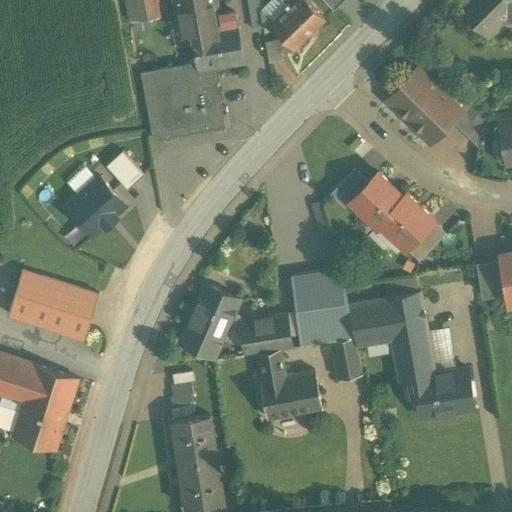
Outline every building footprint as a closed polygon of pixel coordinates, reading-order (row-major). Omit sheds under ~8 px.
[(156,0),(126,0),(130,20),(159,15),(156,0)] [(215,0),(173,0),(180,36),(181,36),(182,42),(192,41),(196,61),(197,70),(213,66),(243,61),(237,24),(236,24),(233,11),(218,13),(215,0)] [(257,0),(247,0),(252,28),(262,26),(259,10),(257,0)] [(270,0),(259,10),(262,26),(271,24),(270,24),(288,7),(281,0),(270,0)] [(307,0),(281,0),(288,7),(270,24),(271,24),(281,35),(278,39),(282,57),(292,47),(293,48),(324,18),(307,0)] [(323,0),(333,10),(343,0),(323,0)] [(511,0),(467,0),(462,6),(487,32),(509,10),(511,12),(511,0)] [(278,39),(265,41),(269,61),(282,59),(282,57),(278,39)] [(196,61),(141,71),(153,138),(164,136),(165,140),(176,138),(176,134),(212,128),(213,132),(225,129),(224,125),(228,125),(226,113),(222,114),(213,66),(197,70),(196,61)] [(417,67),(387,98),(409,119),(439,88),(417,67)] [(439,88),(409,119),(430,140),(451,119),(461,109),(460,108),(439,88)] [(470,98),(460,108),(461,109),(451,119),(477,145),(478,145),(484,112),(470,98)] [(511,118),(500,120),(500,122),(504,121),(509,154),(511,153),(511,118)] [(144,173),(123,150),(106,165),(128,188),(144,173)] [(344,205),(351,199),(369,180),(355,166),(340,182),(351,192),(341,202),(344,205)] [(380,221),(404,195),(378,171),(369,180),(351,199),(376,224),(380,221)] [(99,174),(66,204),(93,233),(104,223),(106,226),(118,215),(115,213),(126,203),(99,174)] [(351,192),(340,182),(331,192),(341,202),(351,192)] [(404,195),(380,221),(405,245),(409,241),(417,232),(432,217),(407,192),(404,195)] [(446,230),(432,217),(417,232),(431,245),(446,230)] [(431,245),(417,232),(409,241),(422,254),(431,245)] [(511,250),(501,253),(502,257),(505,278),(507,291),(509,301),(511,300),(511,250)] [(478,261),(481,282),(505,278),(502,257),(478,261)] [(340,267),(289,275),(300,344),(330,339),(354,335),(347,303),(340,267)] [(99,292),(22,268),(8,313),(84,338),(99,292)] [(386,295),(417,290),(415,278),(384,283),(386,295)] [(505,278),(481,282),(483,295),(507,291),(505,278)] [(239,298),(206,283),(180,340),(214,355),(222,337),(227,339),(230,333),(243,330),(241,319),(229,321),(239,298)] [(383,297),(347,303),(354,335),(356,344),(391,339),(428,334),(428,331),(420,290),(417,290),(386,295),(383,296),(383,297)] [(286,312),(241,319),(243,330),(246,352),(257,351),(280,347),(291,345),(286,312)] [(428,334),(433,358),(453,354),(448,327),(428,331),(428,334)] [(428,334),(391,339),(398,380),(414,377),(414,375),(435,372),(433,358),(428,334)] [(354,335),(330,339),(337,377),(363,371),(356,344),(354,335)] [(313,370),(285,375),(280,347),(257,351),(262,380),(261,380),(269,416),(321,406),(313,370)] [(76,376),(0,352),(0,391),(25,399),(14,435),(53,448),(76,376)] [(453,354),(433,358),(435,372),(414,375),(414,377),(421,416),(474,407),(467,367),(455,369),(453,354)] [(192,370),(171,373),(173,384),(192,381),(194,380),(192,370)] [(173,384),(171,384),(173,395),(191,392),(194,392),(192,381),(173,384)] [(173,395),(170,395),(172,406),(191,403),(193,403),(191,392),(173,395)] [(172,406),(170,407),(172,417),(193,414),(191,403),(172,406)] [(210,414),(172,420),(186,507),(224,500),(210,414)]
